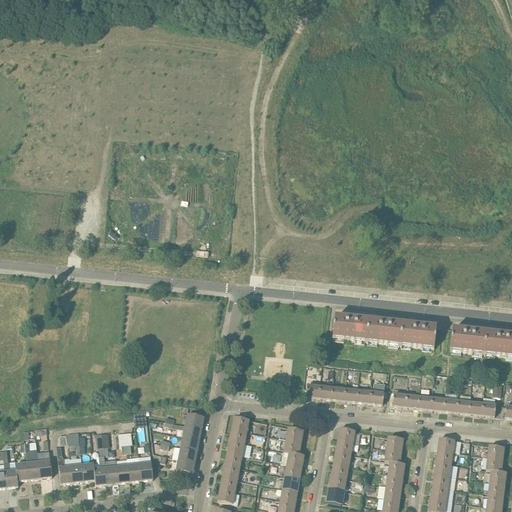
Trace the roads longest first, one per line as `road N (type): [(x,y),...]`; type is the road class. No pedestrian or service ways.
road 1 (residential): [(511,318),(240,289)]
road 2 (residential): [(240,289),(0,264)]
road 3 (residential): [(58,509),(54,433),(130,426)]
road 4 (residential): [(58,509),(200,495)]
